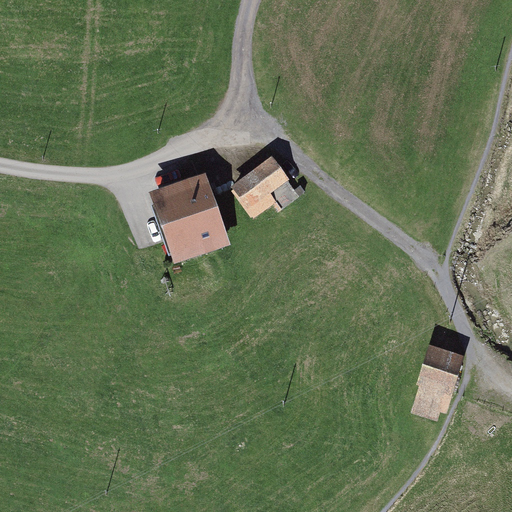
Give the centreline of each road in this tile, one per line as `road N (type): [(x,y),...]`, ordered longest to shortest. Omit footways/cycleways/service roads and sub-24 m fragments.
road 1 (track): [(255,0),(245,35),(247,131),(283,150),(448,290)]
road 2 (unclassified): [(247,131),(114,182),(0,171)]
